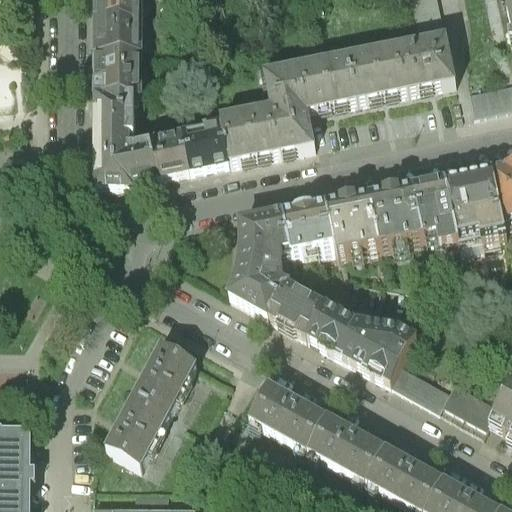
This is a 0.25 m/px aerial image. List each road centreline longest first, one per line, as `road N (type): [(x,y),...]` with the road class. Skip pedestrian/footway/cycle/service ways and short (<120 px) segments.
road 1 (residential): [(122,282),(511,492)]
road 2 (residential): [(511,141),(157,219),(122,282)]
road 3 (residential): [(67,0),(67,219),(86,258),(122,282)]
road 4 (residential): [(71,379),(61,511)]
